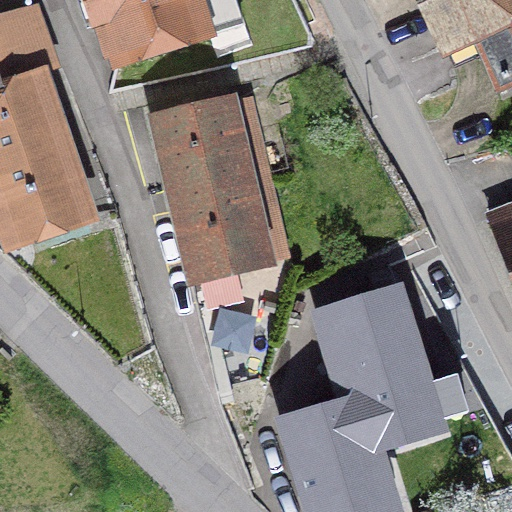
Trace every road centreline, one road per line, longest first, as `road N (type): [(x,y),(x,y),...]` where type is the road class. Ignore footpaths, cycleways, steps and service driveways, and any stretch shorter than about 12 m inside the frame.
road 1 (unclassified): [(208,484),(208,444),(63,0)]
road 2 (residential): [(325,0),(511,331)]
road 3 (residential): [(208,484),(0,287)]
